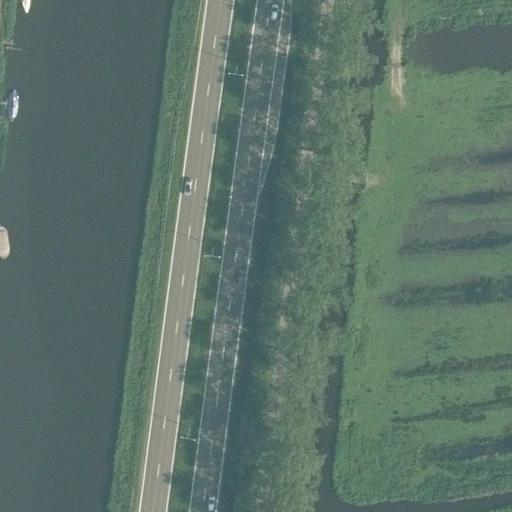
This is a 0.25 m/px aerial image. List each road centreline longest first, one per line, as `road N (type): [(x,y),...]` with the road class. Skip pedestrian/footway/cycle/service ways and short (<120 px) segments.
road 1 (trunk): [(202,511),(269,0)]
road 2 (trunk): [(219,0),(152,511)]
